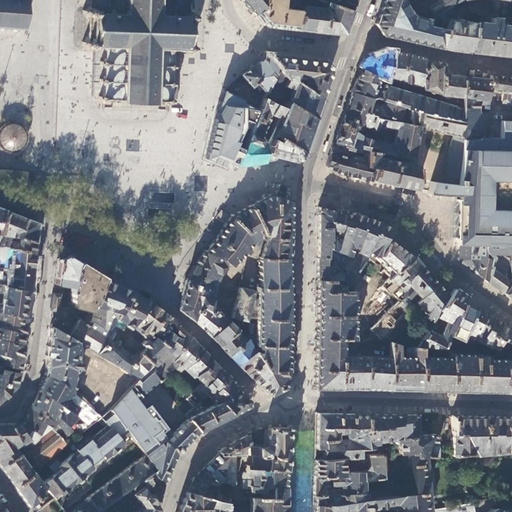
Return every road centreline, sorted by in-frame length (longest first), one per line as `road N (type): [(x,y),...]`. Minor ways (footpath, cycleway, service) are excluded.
road 1 (residential): [(299,402),(305,183),(349,54)]
road 2 (residential): [(0,414),(18,408),(30,374),(53,217),(0,196)]
road 3 (residential): [(511,406),(299,402)]
road 4 (residential): [(167,511),(197,452),(244,419),(299,402)]
road 5 (residential): [(349,54),(258,41),(233,19),(226,0)]
